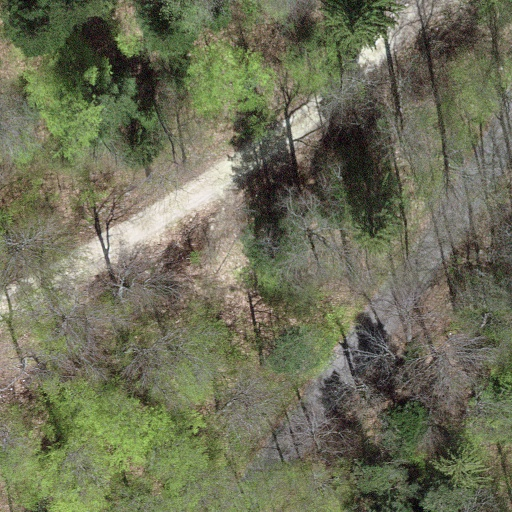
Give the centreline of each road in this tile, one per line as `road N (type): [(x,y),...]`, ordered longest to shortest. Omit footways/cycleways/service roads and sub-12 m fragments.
road 1 (track): [(406,0),(330,98),(0,308)]
road 2 (unclassified): [(232,511),(511,122)]
